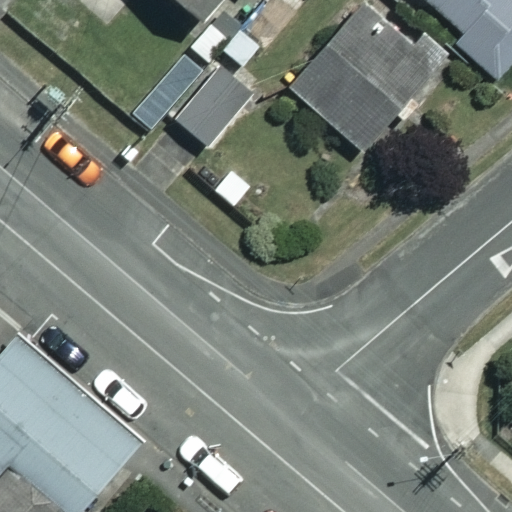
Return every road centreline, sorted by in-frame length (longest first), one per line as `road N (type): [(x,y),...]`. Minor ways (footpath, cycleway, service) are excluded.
road 1 (tertiary): [(285,411),(0,166)]
road 2 (residential): [(285,411),(511,221)]
road 3 (tertiary): [(402,511),(285,411)]
